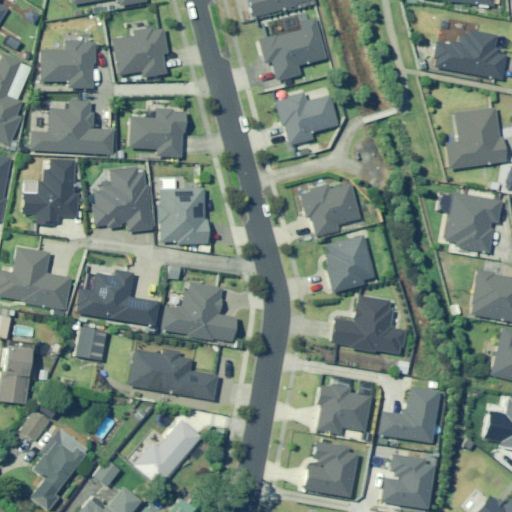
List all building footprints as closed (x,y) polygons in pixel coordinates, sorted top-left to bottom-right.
[(247,0),(251,17),(294,8),(294,11),(315,6),(313,0),(247,0)] [(271,63),(275,80),(299,75),(297,66),(327,61),(316,18),(309,19),(307,12),(299,14),(300,21),(298,21),(300,29),(289,32),(287,23),(279,25),(281,34),(258,40),(264,65),(271,63)] [(133,34),(110,38),(117,75),(139,71),(140,77),(164,72),(161,53),(166,52),(162,29),(152,30),(152,26),(133,29),(133,34)] [(431,67),(501,77),(505,54),(498,52),(498,49),(494,48),(496,34),(467,30),(467,34),(461,33),(459,41),(450,39),(449,44),(435,42),(431,67)] [(68,82),(68,87),(91,88),(92,63),(93,63),(93,41),(63,41),(63,49),(39,49),(39,81),(68,82)] [(0,140),(11,145),(23,117),(18,115),(23,104),(5,96),(20,61),(4,54),(0,63),(0,140)] [(283,127),(287,145),(311,140),(310,134),(337,128),(330,95),(305,101),(304,93),(285,97),(283,91),(273,93),(281,127),(283,127)] [(30,130),(29,149),(111,154),(112,129),(88,127),(88,126),(91,126),(91,112),(89,112),(90,101),(67,100),(67,108),(48,107),(47,131),(30,130)] [(444,142),(447,169),(507,162),(499,105),(451,110),(456,141),(444,142)] [(154,116),(129,115),(127,147),(155,148),(154,153),(178,154),(179,132),(183,132),(184,111),(173,110),(173,107),(155,107),(154,116)] [(0,223),(1,223),(5,199),(2,198),(9,160),(0,158),(0,223)] [(74,160),(49,158),(49,168),(43,168),(42,182),(37,181),(37,193),(23,192),(21,214),(36,215),(36,221),(57,223),(57,216),(75,217),(77,192),(73,191),(74,160)] [(94,204),(90,205),(92,226),(106,224),(106,228),(120,226),(120,224),(125,223),(126,231),(151,229),(147,184),(144,185),(143,172),(137,173),(136,166),(108,168),(110,184),(100,185),(101,190),(93,190),(94,204)] [(311,217),(313,236),(338,230),(336,224),(358,220),(350,182),(328,187),(327,183),(325,184),(324,177),(289,185),(292,197),(297,195),(304,219),(311,217)] [(202,189),(157,188),(158,204),(156,204),(156,223),(159,223),(159,241),(175,241),(175,243),(206,244),(207,219),(203,219),(203,207),(202,207),(202,189)] [(501,198),(452,191),(449,210),(445,209),(440,242),(453,244),(452,247),(488,252),(492,230),(490,229),(491,221),(498,222),(501,198)] [(363,234),(325,243),(327,253),(324,253),(327,268),(325,268),(330,292),(363,284),(362,280),(372,277),(363,234)] [(51,315),(64,317),(70,277),(46,273),(50,252),(15,247),(11,272),(0,270),(0,271),(0,296),(16,299),(15,303),(52,308),(51,315)] [(511,274),(476,268),(469,315),(511,322),(511,274)] [(155,326),(158,300),(129,296),(133,273),(114,270),(113,275),(96,272),(93,290),(77,288),(73,313),(155,326)] [(164,305),(159,330),(211,341),(212,339),(231,341),(234,317),(217,315),(217,313),(218,313),(222,287),(188,283),(187,290),(183,290),(181,305),(177,305),(177,307),(164,305)] [(334,317),(329,342),(373,352),(374,349),(398,353),(399,345),(402,346),(405,329),(391,327),(394,301),(357,295),(355,305),(354,305),(351,320),(334,317)] [(511,328),(503,326),(491,375),(511,380),(511,328)] [(108,332),(81,328),(76,356),(102,361),(108,332)] [(23,388),(25,374),(21,373),(24,348),(29,349),(30,342),(3,338),(2,345),(0,344),(0,400),(22,403),(22,397),(23,388)] [(134,348),(127,385),(213,400),(218,375),(190,370),(192,359),(179,357),(180,352),(163,348),(162,353),(134,348)] [(409,360),(396,360),(396,373),(408,373),(409,360)] [(350,390),(323,387),(318,430),(343,432),(343,428),(367,430),(371,398),(349,396),(350,390)] [(433,443),(440,394),(411,389),(407,416),(383,413),(379,435),(433,443)] [(500,445),(511,447),(511,396),(509,396),(505,415),(493,412),(487,437),(501,440),(500,445)] [(32,409),(38,401),(35,398),(32,402),(29,406),(32,409)] [(42,417),(32,410),(30,409),(16,429),(18,431),(31,440),(45,420),(42,417)] [(133,462),(161,485),(201,437),(181,421),(159,447),(151,440),(133,462)] [(79,459),(82,454),(54,433),(38,455),(35,459),(38,460),(27,475),(29,476),(39,484),(36,489),(33,492),(48,503),(80,460),(79,459)] [(348,448),(318,443),(314,466),(311,465),(307,491),(351,498),(358,454),(348,452),(348,448)] [(108,479),(115,469),(114,468),(117,464),(105,454),(95,467),(89,475),(102,485),(108,479)] [(426,459),(395,454),(392,469),(397,470),(395,481),(385,479),(382,502),(428,509),(435,466),(425,464),(426,459)] [(122,511),(132,499),(120,490),(114,485),(99,505),(99,506),(97,509),(94,507),(99,501),(90,495),(86,500),(84,498),(73,511),(122,511)] [(511,511),(511,500),(506,508),(494,497),(481,511),(511,511)] [(192,511),(175,498),(163,511),(192,511)]
